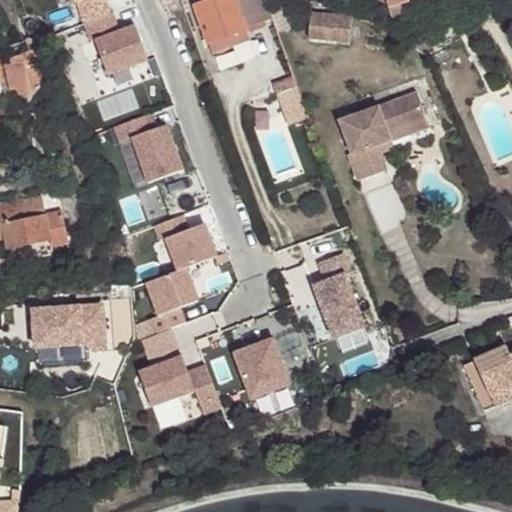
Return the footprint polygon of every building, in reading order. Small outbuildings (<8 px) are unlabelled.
[(71,0),(75,11),(80,9),(86,31),(110,22),(104,2),(108,0),(71,0)] [(212,54),(249,40),(244,28),(268,19),(260,0),(219,0),(196,9),(212,54)] [(392,0),(395,9),(412,4),(415,17),(440,9),(436,0),(392,0)] [(345,46),(347,20),(306,16),(303,42),(345,46)] [(86,31),(85,31),(92,50),(96,48),(109,83),(149,68),(136,33),(120,39),(113,21),(110,22),(86,31)] [(249,40),(212,54),(219,73),(256,58),(249,40)] [(21,52),(1,57),(6,94),(13,96),(15,101),(34,113),(38,104),(43,97),(31,49),(21,52)] [(287,113),(299,108),(289,77),(275,82),(287,113)] [(372,151),(386,146),(382,137),(421,123),(412,98),(334,125),(347,160),(343,161),(352,186),(381,176),(376,164),(372,151)] [(149,118),(115,132),(121,147),(132,143),(149,187),(184,174),(167,129),(155,133),(149,118)] [(66,135),(64,119),(55,120),(58,136),(66,135)] [(382,137),(386,146),(424,132),(421,123),(382,137)] [(390,158),(386,146),(372,151),(376,164),(390,158)] [(40,199),(0,206),(0,241),(4,241),(7,251),(49,243),(65,239),(60,214),(43,217),(40,199)] [(186,272),(217,260),(205,227),(188,234),(183,218),(154,229),(160,244),(166,242),(179,275),(186,272)] [(49,243),(50,250),(67,246),(65,239),(49,243)] [(315,291),(334,344),(365,333),(346,280),(351,278),(344,259),(320,268),(327,287),(315,291)] [(179,275),(146,287),(159,320),(150,324),(155,338),(189,325),(184,311),(198,305),(186,272),(179,275)] [(102,310),(33,317),(36,353),(83,349),(90,354),(92,355),(106,354),(102,310)] [(274,343),(235,357),(252,404),(292,388),(274,343)] [(83,349),(36,353),(37,371),(92,366),(90,354),(83,349)] [(502,350),(470,364),(484,398),(511,386),(511,352),(505,356),(502,350)] [(183,361),(141,377),(153,410),(197,394),(202,407),(218,401),(207,370),(189,376),(183,361)] [(511,386),(484,398),(470,364),(460,369),(481,419),(511,403),(511,386)] [(218,401),(202,407),(206,418),(223,412),(218,401)] [(21,503),(21,493),(14,492),(13,503),(21,503)] [(0,511),(20,511),(21,503),(13,503),(0,503),(0,511)]
